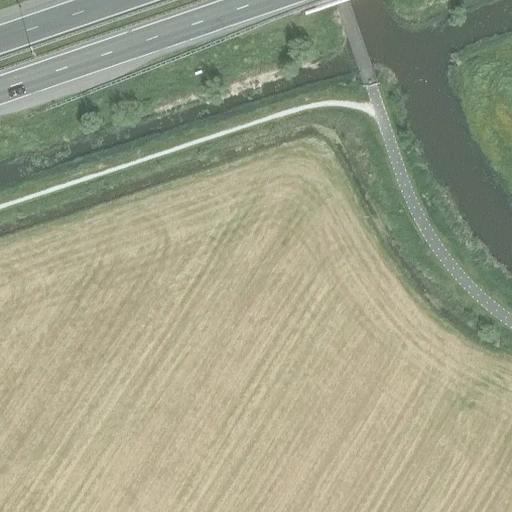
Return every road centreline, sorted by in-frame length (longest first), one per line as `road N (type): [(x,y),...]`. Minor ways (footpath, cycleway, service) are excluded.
road 1 (trunk): [(0,91),(268,0)]
road 2 (trunk): [(118,0),(0,40)]
